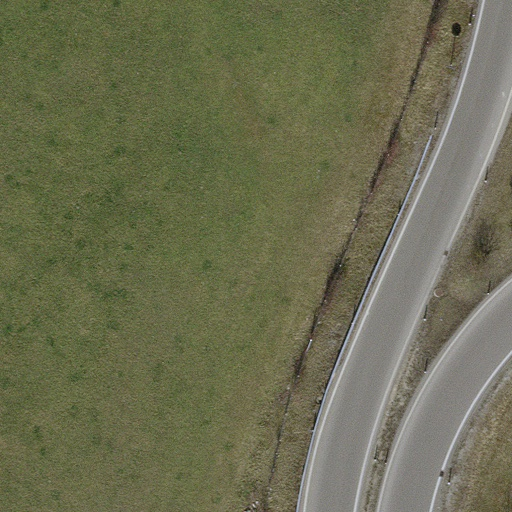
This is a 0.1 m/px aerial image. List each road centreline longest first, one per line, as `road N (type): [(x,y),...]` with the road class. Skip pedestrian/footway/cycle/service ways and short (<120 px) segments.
road 1 (motorway): [(511,0),(473,132),(348,427),(330,511)]
road 2 (motorway): [(407,511),(462,372),(511,316)]
